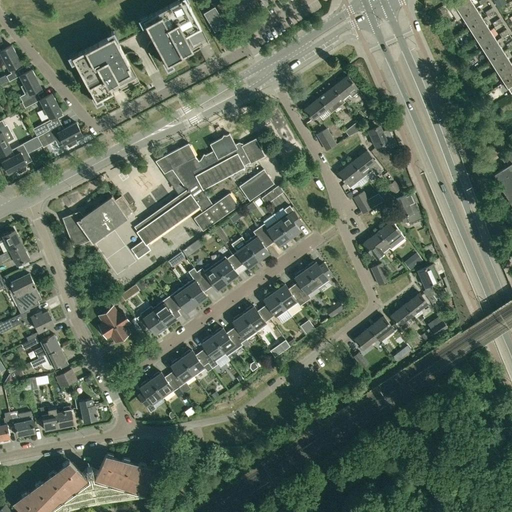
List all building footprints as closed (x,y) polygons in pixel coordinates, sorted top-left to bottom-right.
[(183,3),(180,0),(178,0),(148,16),(150,20),(146,22),(149,27),(149,28),(155,39),(165,58),(169,56),(171,60),(183,54),(182,52),(192,47),(192,46),(189,42),(186,36),(185,35),(192,31),(200,27),(192,10),(187,1),(183,3)] [(470,0),(451,0),(462,17),(476,8),(470,0)] [(504,0),(495,0),(494,1),(499,8),(507,3),(504,0)] [(222,18),(215,7),(204,13),(211,24),(222,18)] [(492,7),(485,12),(488,16),(495,11),(492,7)] [(476,8),(462,17),(469,28),(483,19),(476,8)] [(499,18),(492,23),(494,26),(502,22),(499,18)] [(483,19),(469,28),(476,38),(489,30),(483,19)] [(506,29),(499,34),(501,37),(509,33),(506,29)] [(489,30),(476,38),(483,49),(496,41),(489,30)] [(100,98),(112,92),(112,91),(109,84),(119,79),(118,78),(130,71),(127,65),(129,65),(130,64),(125,55),(124,55),(119,44),(118,43),(116,38),(112,40),(110,36),(77,54),(79,58),(75,60),(94,96),(98,94),(100,98)] [(496,41),(483,49),(490,60),(503,51),(496,41)] [(9,81),(21,75),(18,69),(23,67),(11,45),(1,51),(1,50),(0,50),(0,51),(11,73),(6,75),(9,81)] [(503,51),(490,60),(497,71),(510,62),(503,51)] [(511,65),(510,62),(497,71),(504,82),(511,76),(511,65)] [(25,107),(41,99),(38,93),(43,91),(31,69),(21,75),(9,81),(20,75),(31,97),(22,102),(25,107)] [(348,75),(333,86),(343,99),(349,93),(352,97),(360,91),(348,75)] [(333,86),(319,97),(327,107),(330,111),(344,101),(343,99),(333,86)] [(49,129),(61,123),(58,118),(63,115),(52,93),(41,99),(25,107),(40,99),(51,121),(46,124),(49,129)] [(309,101),(304,105),(306,108),(304,109),(312,118),(327,107),(319,97),(311,104),(309,101)] [(0,154),(11,149),(0,127),(5,125),(2,119),(0,120),(0,154)] [(353,134),(364,128),(360,122),(359,120),(347,129),(345,131),(349,136),(353,134)] [(61,123),(49,129),(54,139),(60,136),(64,143),(66,142),(67,144),(69,146),(76,143),(76,140),(74,138),(82,134),(76,122),(64,128),(61,123)] [(383,130),(380,124),(368,129),(376,146),(387,141),(393,138),(389,128),(383,130)] [(327,128),(317,133),(320,139),(330,133),(327,128)] [(341,132),(340,131),(340,132),(335,135),(337,139),(338,141),(338,140),(339,140),(342,138),(344,137),(344,136),(341,132)] [(42,145),(48,142),(43,132),(37,135),(42,145)] [(213,204),(207,195),(203,189),(244,166),(244,165),(250,161),(251,162),(265,155),(255,138),(243,144),(242,143),(239,142),(235,144),(229,133),(226,134),(223,134),(222,137),(210,143),(214,150),(206,154),(204,153),(200,159),(198,160),(189,142),(155,160),(180,194),(134,227),(143,240),(131,248),(134,253),(149,242),(199,206),(203,211),(194,217),(203,230),(238,205),(229,192),(213,204)] [(320,139),(323,144),(333,138),(330,133),(320,139)] [(31,137),(36,147),(41,145),(36,135),(31,137)] [(333,138),(323,144),(326,149),(336,143),(333,138)] [(11,149),(0,154),(0,155),(11,149),(14,155),(2,161),(9,173),(16,169),(17,171),(19,173),(26,169),(26,166),(25,164),(27,163),(23,156),(28,153),(23,143),(11,149)] [(361,155),(352,161),(360,171),(364,176),(372,169),(376,175),(383,169),(375,159),(374,159),(367,150),(366,151),(364,148),(359,152),(361,155)] [(511,152),(502,159),(506,166),(493,174),(511,204),(511,152)] [(360,171),(352,161),(344,167),(343,165),(337,169),(339,171),(338,172),(346,182),(349,187),(364,176),(360,171)] [(239,186),(249,200),(274,183),(264,168),(239,186)] [(389,187),(394,193),(399,188),(402,185),(398,180),(396,179),(396,178),(390,182),(387,185),(388,185),(389,187)] [(364,190),(354,196),(357,202),(367,196),(364,190)] [(423,219),(419,209),(411,191),(393,199),(401,217),(406,214),(410,224),(423,219)] [(374,206),(384,200),(383,199),(379,192),(370,198),(374,206)] [(80,211),(62,217),(72,243),(89,237),(93,242),(134,213),(122,195),(116,199),(112,194),(83,215),(80,211)] [(262,198),(265,203),(270,199),(267,195),(262,198)] [(367,196),(357,202),(360,207),(370,201),(367,196)] [(370,201),(360,207),(363,212),(373,206),(370,201)] [(276,219),(289,237),(293,235),(294,236),(299,232),(298,231),(300,230),(297,226),(302,222),(289,205),(284,209),(286,212),(276,219)] [(243,215),(240,210),(230,218),(233,222),(234,221),(243,215)] [(286,240),(289,237),(276,219),(266,226),(264,223),(259,227),(271,244),(275,240),(279,245),(280,244),(281,245),(287,242),(286,240)] [(392,220),(378,232),(385,241),(390,247),(391,248),(405,237),(404,236),(392,220)] [(214,230),(224,243),(226,242),(229,239),(219,226),(214,230)] [(265,247),(271,244),(259,227),(253,231),(255,234),(245,241),(258,259),(262,257),(263,258),(268,255),(267,253),(269,252),(265,247)] [(10,249),(22,244),(15,229),(3,235),(3,236),(0,237),(0,245),(4,253),(10,249)] [(214,239),(209,232),(207,233),(202,237),(207,243),(210,241),(214,239)] [(378,232),(363,243),(370,251),(366,254),(371,259),(375,255),(377,257),(390,247),(378,232)] [(237,251),(232,255),(240,266),(245,262),(248,267),(249,266),(250,267),(256,264),(255,262),(258,259),(245,241),(242,236),(231,244),(237,251)] [(198,239),(182,249),(187,256),(202,245),(198,239)] [(0,263),(14,256),(17,264),(29,258),(22,244),(10,249),(4,253),(0,254),(0,263)] [(172,267),(184,257),(180,252),(168,261),(172,267)] [(405,261),(411,268),(414,265),(415,267),(425,262),(417,252),(405,261)] [(435,257),(432,252),(426,255),(429,260),(435,257)] [(234,269),(240,266),(232,255),(227,258),(225,256),(215,263),(228,281),(231,279),(232,280),(237,277),(236,275),(238,274),(234,269)] [(305,269),(318,287),(329,280),(327,277),(332,274),(324,262),(319,266),(316,261),(314,262),(313,261),(308,265),(309,266),(305,269)] [(382,262),(371,267),(374,272),(384,268),(382,262)] [(441,280),(434,262),(418,269),(425,287),(441,280)] [(224,284),(228,281),(215,263),(204,271),(206,273),(201,277),(197,271),(209,288),(214,284),(217,289),(218,288),(219,289),(225,286),(224,284)] [(384,268),(374,272),(376,278),(387,273),(384,268)] [(318,288),(318,287),(305,269),(301,272),(300,270),(295,274),(296,275),(295,276),(298,281),(293,285),(305,301),(310,297),(307,292),(316,286),(318,288)] [(204,291),(209,288),(197,271),(191,275),(193,278),(184,285),(197,303),(200,301),(201,302),(207,299),(206,297),(207,296),(204,291)] [(38,300),(42,298),(29,273),(11,282),(7,274),(0,277),(0,287),(5,285),(8,290),(9,289),(21,313),(28,309),(40,303),(38,300)] [(387,273),(376,278),(379,284),(389,279),(387,273)] [(143,284),(140,280),(136,283),(136,284),(138,286),(139,287),(141,290),(145,287),(143,284)] [(305,301),(293,285),(288,288),(285,283),(283,285),(282,283),(277,287),(278,288),(274,291),(287,309),(288,309),(286,307),(296,300),(296,299),(301,296),(305,301)] [(193,306),(197,303),(184,285),(168,296),(178,310),(183,306),(186,311),(187,310),(189,311),(194,308),(193,306)] [(125,298),(131,293),(128,288),(121,292),(125,298)] [(277,317),(287,309),(274,291),(270,294),(269,292),(264,296),(265,297),(264,298),(267,304),(262,307),(270,318),(275,314),(277,317)] [(420,293),(405,304),(413,313),(427,302),(420,293)] [(173,313),(178,310),(168,296),(153,307),(166,326),(169,323),(170,324),(176,321),(175,319),(176,318),(173,313)] [(339,302),(333,307),(336,312),(343,307),(339,302)] [(405,304),(391,315),(402,330),(410,324),(406,319),(413,313),(405,304)] [(270,318),(262,307),(257,311),(254,306),(252,307),(251,305),(246,309),(247,310),(243,313),(256,331),(267,324),(265,321),(270,318)] [(104,321),(99,324),(105,334),(110,331),(116,341),(130,332),(124,322),(128,319),(122,309),(116,313),(112,306),(100,314),(104,321)] [(162,328),(166,326),(153,307),(151,308),(150,306),(139,314),(141,315),(137,318),(139,321),(140,321),(147,332),(152,329),(155,333),(157,332),(158,333),(163,330),(162,328)] [(333,307),(327,311),(331,316),(336,312),(333,307)] [(26,324),(33,320),(39,331),(54,323),(54,322),(51,316),(48,311),(42,314),(41,311),(32,316),(28,309),(21,313),(0,323),(0,325),(3,331),(23,321),(24,323),(25,323),(26,324)] [(241,342),(256,331),(243,313),(239,316),(238,314),(233,318),(234,319),(233,320),(236,325),(231,329),(242,344),(241,342)] [(136,316),(131,319),(135,325),(134,326),(136,329),(140,327),(137,323),(140,321),(139,321),(137,318),(136,316)] [(391,328),(390,326),(391,325),(384,316),(369,327),(377,337),(380,340),(385,337),(382,333),(385,330),(387,332),(391,328)] [(447,327),(443,321),(431,329),(435,335),(435,336),(447,327)] [(306,329),(304,330),(306,334),(312,331),(315,328),(312,325),(309,327),(306,329)] [(242,344),(231,329),(226,332),(223,328),(221,329),(220,327),(215,331),(216,332),(212,335),(227,355),(242,344)] [(363,348),(377,337),(369,327),(355,338),(363,348)] [(43,355),(60,347),(54,334),(54,333),(40,340),(41,341),(43,345),(34,350),(38,358),(43,355)] [(227,355),(212,335),(209,338),(208,336),(202,340),(203,341),(202,342),(205,347),(200,351),(208,362),(212,368),(218,363),(215,360),(225,353),(227,355)] [(39,341),(37,336),(21,344),(24,349),(39,341)] [(289,345),(290,346),(297,342),(294,338),(288,343),(289,345)] [(285,339),(270,349),(274,355),(289,345),(288,343),(285,339)] [(69,364),(67,360),(67,359),(60,347),(43,355),(38,358),(30,362),(33,367),(42,363),(42,364),(43,365),(44,366),(45,366),(45,367),(47,367),(48,368),(49,368),(50,368),(51,368),(52,367),(59,364),(61,368),(69,364)] [(208,362),(200,351),(195,354),(192,350),(190,351),(189,349),(184,353),(185,354),(181,357),(194,375),(205,368),(203,365),(208,362)] [(359,352),(354,356),(363,367),(368,363),(359,352)] [(179,386),(194,375),(181,357),(178,360),(177,358),(171,362),(172,363),(171,364),(174,369),(169,373),(179,386)] [(259,367),(264,364),(261,359),(256,363),(259,366),(259,367)] [(250,367),(252,370),(258,366),(254,361),(251,363),(250,367)] [(59,381),(74,374),(71,368),(56,375),(59,381)] [(4,382),(22,379),(20,369),(9,373),(4,382)] [(179,386),(169,373),(164,376),(161,372),(159,373),(158,371),(153,375),(154,376),(150,379),(163,397),(179,386)] [(74,374),(59,381),(62,387),(77,380),(74,374)] [(42,380),(40,375),(30,377),(32,388),(38,387),(36,382),(42,380)] [(88,384),(93,382),(90,376),(85,378),(86,381),(88,384)] [(25,390),(32,388),(30,377),(22,379),(25,390)] [(163,398),(163,397),(150,379),(147,382),(146,380),(140,384),(141,386),(140,387),(143,391),(138,394),(150,411),(156,408),(152,402),(162,396),(163,398)] [(93,404),(91,397),(80,400),(79,397),(75,398),(77,407),(81,407),(84,421),(98,419),(95,403),(93,404)] [(57,412),(59,426),(74,423),(70,404),(63,406),(64,411),(57,412)] [(59,426),(57,412),(56,407),(48,409),(47,405),(40,407),(45,429),(59,426)] [(196,411),(192,405),(185,410),(189,416),(196,411)] [(17,435),(35,431),(31,410),(18,413),(17,410),(10,412),(12,423),(15,422),(17,435)] [(13,427),(12,423),(10,412),(5,413),(5,417),(4,417),(5,424),(0,424),(0,438),(9,437),(7,428),(13,427)] [(156,471),(139,463),(138,465),(122,458),(121,461),(106,454),(98,470),(93,471),(92,466),(87,467),(88,472),(83,473),(69,460),(58,472),(56,470),(55,472),(44,482),(42,481),(30,493),(28,491),(15,504),(16,505),(17,504),(24,511),(74,511),(69,507),(144,493),(154,471),(156,471)]
